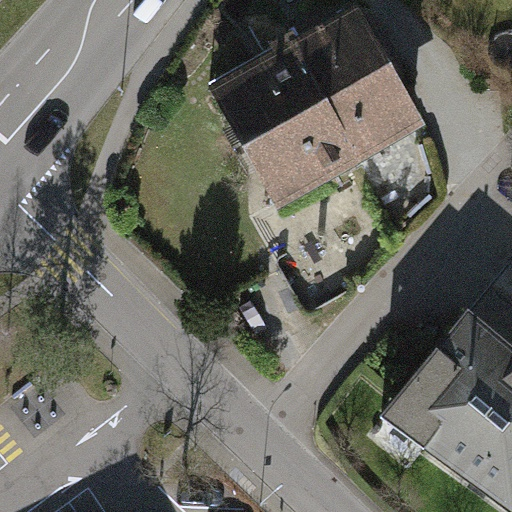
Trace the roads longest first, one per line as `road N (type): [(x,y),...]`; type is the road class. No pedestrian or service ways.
road 1 (residential): [(0,188),(328,511)]
road 2 (secondary): [(117,0),(0,136)]
